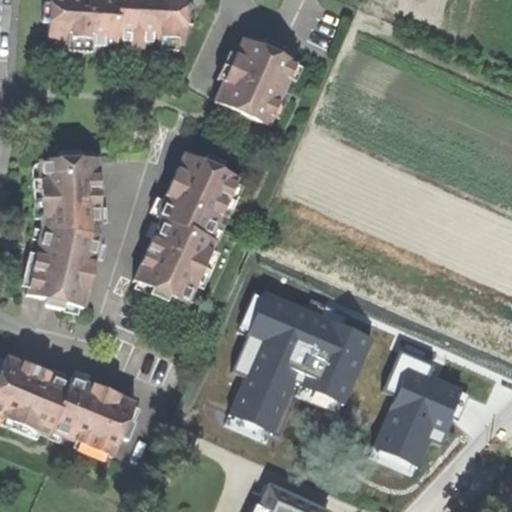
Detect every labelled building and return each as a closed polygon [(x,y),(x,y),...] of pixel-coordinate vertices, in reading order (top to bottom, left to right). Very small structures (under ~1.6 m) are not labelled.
[(198,4),(198,0),(47,0),(47,7),(40,7),(39,22),(46,22),(45,44),(114,48),(114,42),(128,43),(141,44),(181,46),(182,24),(189,24),(190,9),(183,9),(183,3),(198,4)] [(283,87),(293,65),(275,57),(277,50),(261,42),(258,49),(239,41),(211,103),(265,127),(278,99),(283,87)] [(290,90),(283,87),(278,99),(284,102),(287,95),(290,90)] [(60,305),(81,310),(98,236),(95,160),(73,161),(73,154),(58,154),(57,162),(37,162),(39,231),(36,243),(32,260),(24,296),(45,301),(43,308),(58,311),(60,305)] [(184,306),(213,243),(208,241),(211,234),(213,229),(218,218),(235,180),(215,171),(218,164),(204,158),(202,164),(181,155),(153,217),(159,220),(131,281),(151,291),(148,297),(162,304),(165,297),(184,306)] [(225,221),(218,218),(213,229),(220,232),(225,221)] [(25,258),(32,260),(36,243),(28,241),(27,249),(25,258)] [(246,266),(267,275),(273,259),(253,250),(246,266)] [(253,277),(243,272),(229,302),(239,307),(253,277)] [(294,398),(342,420),(354,394),(361,397),(367,382),(377,360),(320,334),(303,371),(306,372),(294,398)] [(123,424),(132,404),(68,378),(66,384),(4,359),(0,368),(0,419),(46,438),(48,433),(54,435),(60,438),(71,442),(110,458),(118,438),(124,441),(130,427),(123,424)] [(197,437),(171,426),(164,439),(191,450),(197,437)] [(68,449),(71,442),(60,438),(58,444),(68,449)] [(318,511),(272,491),(267,500),(263,498),(256,511),(318,511)]
